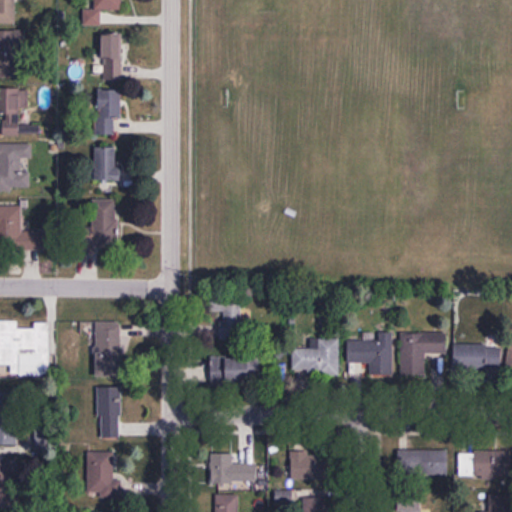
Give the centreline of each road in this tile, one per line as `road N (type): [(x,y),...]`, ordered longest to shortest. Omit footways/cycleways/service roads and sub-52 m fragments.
road 1 (residential): [(171,511),(170,0)]
road 2 (residential): [(171,414),(511,416)]
road 3 (residential): [(170,289),(0,286)]
